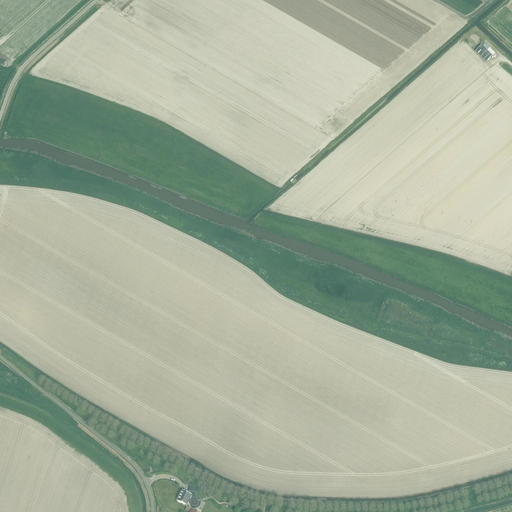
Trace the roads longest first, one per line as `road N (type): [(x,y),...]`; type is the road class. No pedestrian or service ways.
road 1 (track): [(511,483),(406,511),(261,503),(56,401)]
road 2 (unclassified): [(152,511),(149,489),(129,460),(0,358)]
road 3 (unclassified): [(0,116),(23,65),(95,0)]
